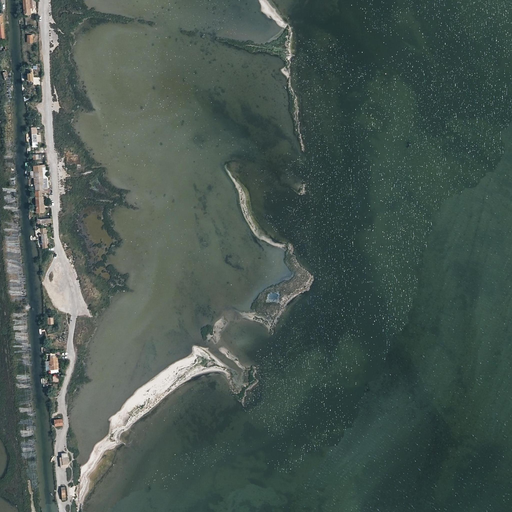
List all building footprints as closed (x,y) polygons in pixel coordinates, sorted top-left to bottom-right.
[(22,0),(24,14),(29,14),(28,6),(34,6),(33,0),(22,0)] [(33,164),(34,178),(47,177),(47,175),(46,175),(45,166),(46,166),(46,163),(33,164)] [(34,178),(35,190),(48,189),(47,177),(34,178)] [(40,228),(43,248),(49,247),(46,227),(40,228)] [(48,364),(49,369),(57,368),(57,355),(50,356),(50,359),(49,359),(49,364),(48,364)] [(67,453),(61,453),(62,457),(59,457),(60,468),(68,467),(67,453)]
